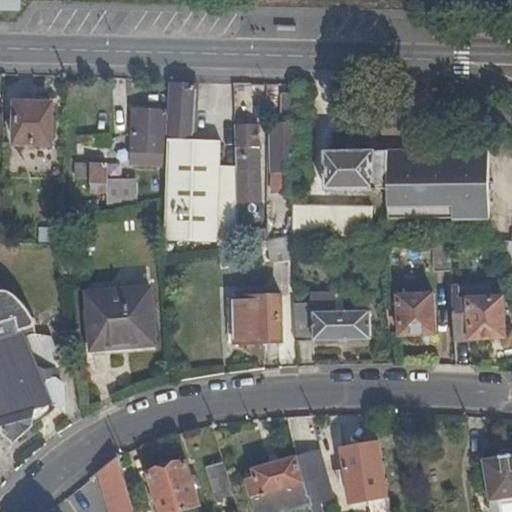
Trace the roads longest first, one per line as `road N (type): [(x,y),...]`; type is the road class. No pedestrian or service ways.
road 1 (residential): [(14,511),(58,467),(144,420),(225,398),(511,399)]
road 2 (tertiary): [(461,61),(0,48)]
